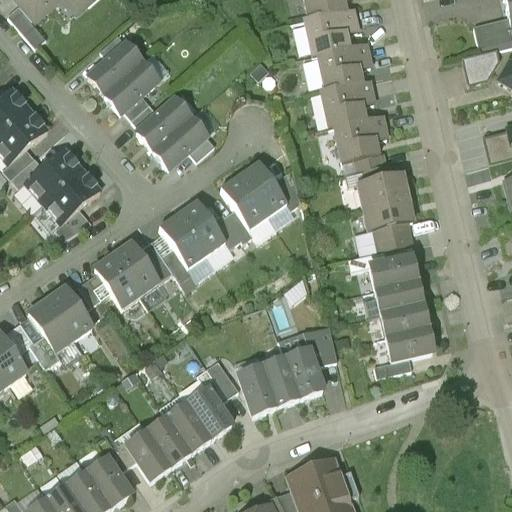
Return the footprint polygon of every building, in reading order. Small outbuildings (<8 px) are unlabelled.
[(14,0),(35,23),(61,0),(74,0),(83,10),(94,0),(14,0)] [(303,0),(309,23),(345,15),(341,0),(303,0)] [(511,0),(503,0),(508,21),(511,33),(511,32),(511,0)] [(309,23),(304,24),(312,60),(318,59),(349,52),(345,35),(356,33),(352,13),(345,15),(309,23)] [(508,21),(473,30),(480,57),(496,53),(511,49),(511,36),(511,33),(508,21)] [(117,40),(99,56),(107,65),(125,49),(117,40)] [(349,52),(318,59),(326,95),(360,87),(356,71),(369,69),(364,48),(349,52)] [(141,68),(125,49),(107,65),(87,82),(103,101),(141,68)] [(480,57),(461,62),(468,88),(487,83),(499,65),(496,53),(480,57)] [(511,62),(510,63),(499,82),(511,89),(511,62)] [(141,68),(103,101),(120,119),(123,117),(141,101),(157,86),(141,68)] [(380,104),(393,101),(387,82),(375,85),(380,104)] [(326,95),(321,96),(329,132),(334,131),(363,124),(360,109),(373,106),(368,85),(360,87),(326,95)] [(0,102),(0,139),(28,115),(10,94),(0,102)] [(141,101),(123,117),(130,126),(148,110),(141,101)] [(138,135),(135,137),(152,156),(190,123),(173,104),(156,119),(138,135)] [(148,110),(130,126),(138,135),(156,119),(148,110)] [(28,115),(0,139),(0,161),(7,170),(8,170),(26,154),(47,136),(28,115)] [(363,124),(334,131),(342,166),(355,164),(376,159),(373,143),(385,140),(381,120),(363,124)] [(190,123),(152,156),(168,175),(188,158),(206,142),(190,123)] [(507,135),(482,141),(489,167),(511,161),(511,147),(510,148),(507,135)] [(206,142),(188,158),(195,167),(213,151),(206,142)] [(26,154),(8,170),(7,170),(1,175),(10,184),(34,163),(26,154)] [(42,172),(24,188),(24,189),(42,209),(81,175),(63,154),(42,172)] [(224,188),(257,166),(251,158),(218,180),(224,188)] [(376,159),(355,164),(357,176),(364,174),(384,170),(381,158),(376,159)] [(34,163),(10,184),(18,194),(24,189),(24,188),(42,172),(34,163)] [(271,188),(257,168),(238,182),(267,223),(286,209),(271,188)] [(384,170),(364,174),(366,185),(396,179),(393,168),(384,170)] [(81,175),(42,209),(60,230),(78,215),(99,196),(81,175)] [(291,175),(271,188),(286,209),(289,214),(299,208),(291,175)] [(366,185),(356,188),(362,212),(407,201),(402,177),(396,179),(366,185)] [(511,181),(503,183),(511,214),(511,213),(511,181)] [(267,223),(238,182),(219,195),(234,216),(248,236),(267,223)] [(407,201),(362,212),(367,235),(374,234),(407,226),(412,225),(407,201)] [(211,228),(196,207),(177,220),(205,261),(225,248),(211,228)] [(90,228),(78,215),(60,230),(54,235),(63,246),(90,228)] [(248,236),(234,216),(223,224),(239,245),(241,248),(251,241),(248,236)] [(205,261),(177,220),(158,233),(173,255),(186,274),(205,261)] [(223,224),(222,221),(211,228),(225,248),(228,253),(239,245),(223,224)] [(407,226),(374,234),(376,246),(409,238),(407,226)] [(409,238),(376,246),(378,257),(383,256),(412,250),(409,238)] [(161,262),(150,247),(135,257),(157,289),(172,278),(161,262)] [(130,249),(112,261),(139,301),(157,289),(135,257),(130,249)] [(186,274),(173,255),(161,262),(172,278),(178,287),(190,279),(186,274)] [(378,257),(348,264),(351,276),(368,272),(386,268),(383,256),(378,257)] [(139,301),(112,261),(93,274),(121,314),(139,301)] [(386,268),(368,272),(374,296),(416,287),(410,262),(386,268)] [(100,304),(86,285),(77,292),(90,311),(100,304)] [(416,287),(374,296),(379,320),(421,310),(416,287)] [(77,292),(67,298),(81,318),(90,311),(77,292)] [(64,293),(45,306),(73,346),(91,333),(81,318),(67,298),(64,293)] [(73,346),(45,306),(27,319),(43,341),(55,359),(73,346)] [(421,310),(379,320),(385,343),(426,334),(421,310)] [(19,329),(10,335),(23,355),(28,352),(33,348),(19,329)] [(326,334),(301,342),(313,376),(335,369),(327,334),(326,334)] [(426,334),(385,343),(390,367),(408,363),(432,358),(426,334)] [(10,335),(9,335),(0,342),(13,362),(23,355),(10,335)] [(55,359),(43,341),(33,348),(28,352),(44,375),(59,365),(55,359)] [(0,342),(0,381),(7,391),(25,379),(13,362),(0,342)] [(313,376),(301,342),(277,350),(283,367),(298,407),(321,399),(313,376)] [(349,352),(347,344),(337,346),(339,355),(349,352)] [(167,371),(162,363),(155,368),(160,375),(167,371)] [(390,367),(373,371),(376,383),(411,375),(408,363),(390,367)] [(283,367),(260,375),(275,416),(298,407),(283,367)] [(237,399),(216,369),(205,377),(226,407),(237,399)] [(160,381),(154,372),(145,378),(151,387),(160,381)] [(260,375),(237,384),(251,424),(275,416),(260,375)] [(226,407),(205,377),(195,384),(199,388),(216,413),(226,407)] [(127,396),(138,390),(133,382),(122,389),(127,396)] [(216,413),(199,388),(178,402),(185,412),(209,448),(230,434),(216,413)] [(209,448),(185,412),(178,403),(159,416),(165,426),(190,462),(209,448)] [(190,462),(165,426),(145,440),(170,475),(190,462)] [(59,449),(52,439),(46,443),(53,453),(59,449)] [(170,475),(145,440),(125,454),(135,469),(149,489),(170,475)] [(112,456),(105,446),(95,453),(105,468),(115,483),(125,476),(112,456)] [(125,454),(121,449),(112,456),(125,476),(135,469),(125,454)] [(41,465),(35,455),(30,458),(37,467),(41,465)] [(115,483),(105,468),(85,482),(105,511),(116,511),(130,503),(115,483)] [(328,468),(284,484),(290,498),(294,511),(349,511),(348,507),(343,508),(334,485),(328,468)] [(349,479),(334,485),(343,508),(348,507),(358,502),(349,479)] [(105,511),(85,482),(64,496),(75,511),(105,511)] [(46,511),(75,511),(64,496),(45,510),(46,511)] [(294,511),(290,498),(276,504),(279,511),(294,511)] [(279,511),(276,504),(275,503),(257,511),(279,511)]
